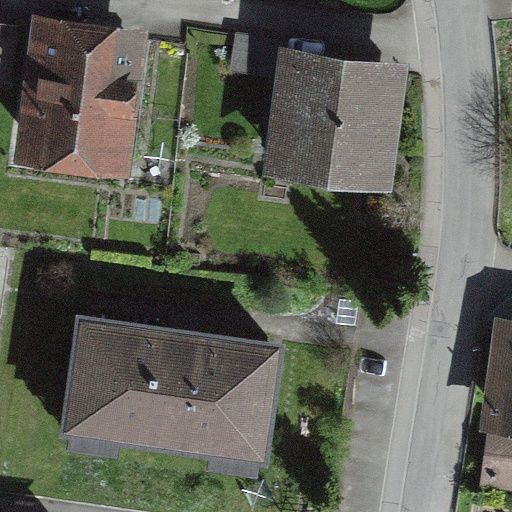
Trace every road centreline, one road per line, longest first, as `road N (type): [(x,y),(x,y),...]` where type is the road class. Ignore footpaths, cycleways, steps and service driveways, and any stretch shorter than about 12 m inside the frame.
road 1 (residential): [(112,0),(467,49)]
road 2 (residential): [(464,271),(429,511)]
road 3 (residential): [(467,49),(472,129),(464,271)]
